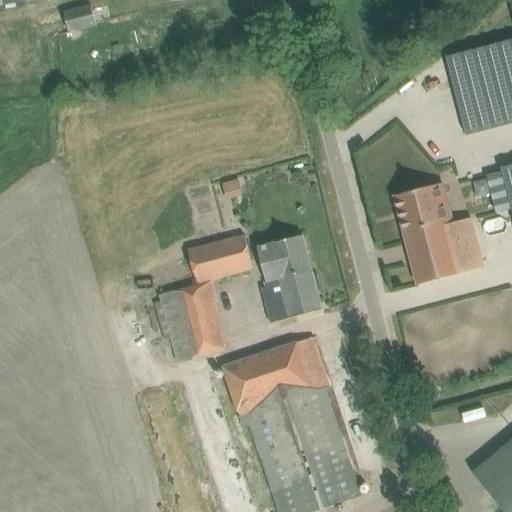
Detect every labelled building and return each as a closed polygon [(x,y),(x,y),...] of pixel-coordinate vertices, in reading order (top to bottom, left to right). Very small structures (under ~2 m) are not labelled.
[(89,5),(62,12),(68,34),(95,27),(89,5)] [(511,6),(511,39),(446,57),(466,136),(511,123),(511,6),(511,7),(511,6)] [(511,164),(501,168),(511,209),(511,164)] [(228,199),(246,194),(241,177),(223,182),(228,199)] [(442,278),(483,267),(471,220),(457,224),(456,219),(453,220),(443,184),(394,196),(417,285),(442,278)] [(189,251),(198,284),(254,269),(245,235),(189,251)] [(322,310),(303,236),(257,247),(267,287),(262,288),(271,323),(322,310)] [(211,282),(160,296),(162,301),(154,303),(164,341),(172,339),(178,364),(228,350),(211,282)] [(280,511),(310,511),(361,495),(324,387),(328,385),(313,338),(224,368),(239,415),(247,412),(280,511)] [(511,511),(511,443),(474,474),(504,511),(511,511)]
